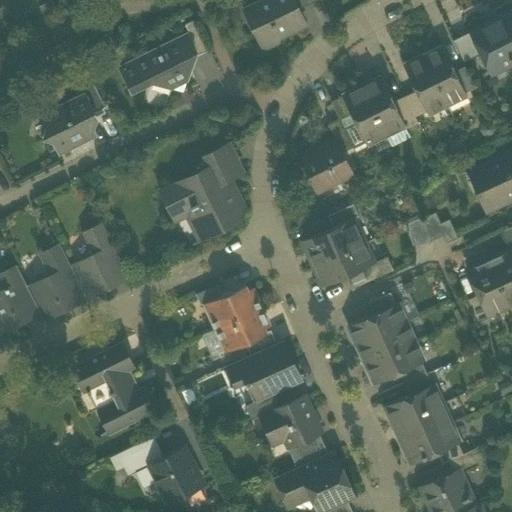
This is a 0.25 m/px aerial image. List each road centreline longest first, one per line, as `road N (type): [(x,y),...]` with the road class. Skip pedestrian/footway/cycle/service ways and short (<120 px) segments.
road 1 (residential): [(277,109),(238,87),(0,204)]
road 2 (residential): [(0,376),(268,245)]
road 3 (residential): [(306,317),(391,511)]
road 4 (residential): [(408,0),(326,42),(277,109)]
road 5 (residential): [(306,317),(433,260)]
road 6 (residential): [(277,109),(259,185),(268,245)]
